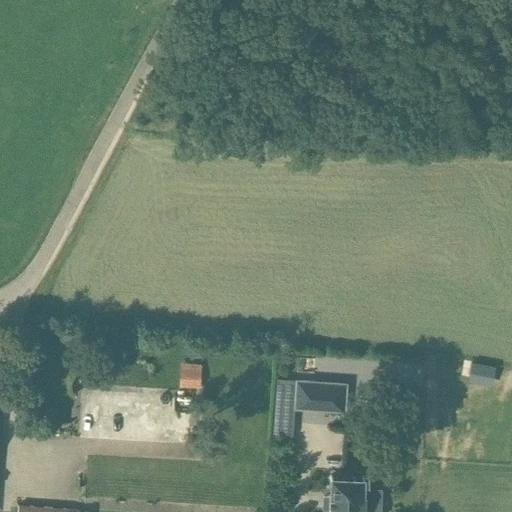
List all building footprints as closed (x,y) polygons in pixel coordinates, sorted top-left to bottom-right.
[(495,382),(497,363),(472,360),(470,380),(495,382)] [(181,361),(180,386),(203,387),(203,361),(181,361)] [(422,384),(423,362),(401,361),(400,383),(422,384)] [(294,407),(344,411),(346,383),(296,379),(294,407)] [(332,474),(329,511),(362,511),(365,476),(332,474)]
